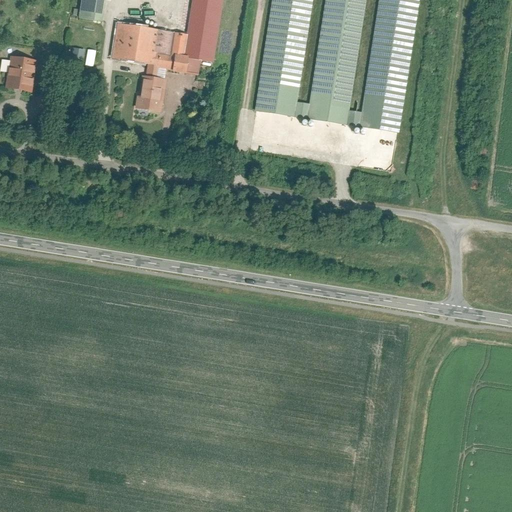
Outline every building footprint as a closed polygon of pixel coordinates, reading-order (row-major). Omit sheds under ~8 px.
[(79,0),(76,22),(101,26),(104,0),(79,0)] [(193,0),(184,59),(214,63),(223,0),(193,0)] [(271,0),(255,112),(294,118),(296,103),(311,0),(271,0)] [(307,120),(346,126),(348,111),(364,0),(325,0),(309,105),(307,120)] [(358,128),(397,133),(416,0),(377,0),(360,113),(358,128)] [(116,24),(109,59),(169,71),(176,35),(116,24)] [(70,64),(82,66),(85,49),(73,47),(70,64)] [(8,58),(3,91),(23,94),(28,61),(8,58)] [(138,77),(134,109),(157,112),(161,80),(138,77)] [(50,88),(33,98),(42,112),(58,103),(50,88)] [(309,105),(296,103),(294,118),(307,120),(309,105)] [(360,113),(348,111),(346,126),(358,128),(360,113)]
